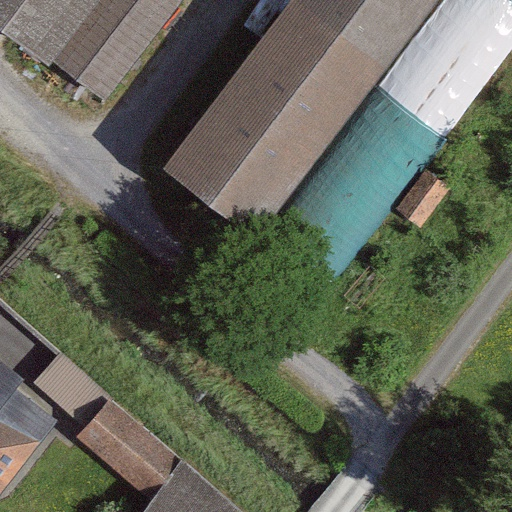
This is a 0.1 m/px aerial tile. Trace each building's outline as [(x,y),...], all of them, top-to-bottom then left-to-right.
[(0,0),(0,13),(46,49),(83,0),(0,0)] [(298,0),(175,167),(255,225),(421,0),(298,0)] [(511,0),(441,0),(384,77),(452,126),(511,44),(511,0)] [(317,186),(368,225),(443,125),(392,86),(317,186)] [(0,346),(0,485),(69,411),(0,346)]
